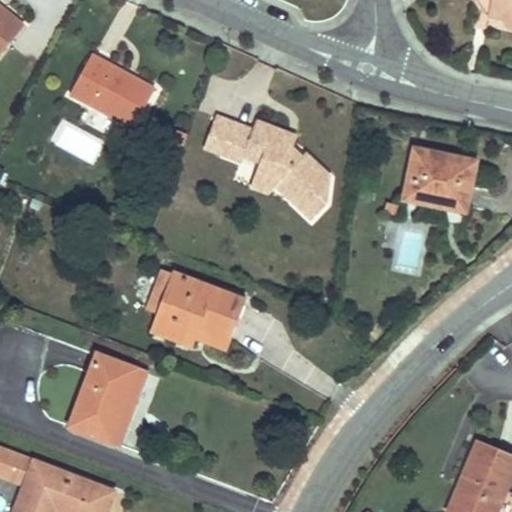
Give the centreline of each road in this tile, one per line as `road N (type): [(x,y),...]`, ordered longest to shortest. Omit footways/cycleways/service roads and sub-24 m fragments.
road 1 (tertiary): [(309,511),(335,461),(416,363),(511,287)]
road 2 (residential): [(364,69),(202,0)]
road 3 (residential): [(511,111),(364,69)]
